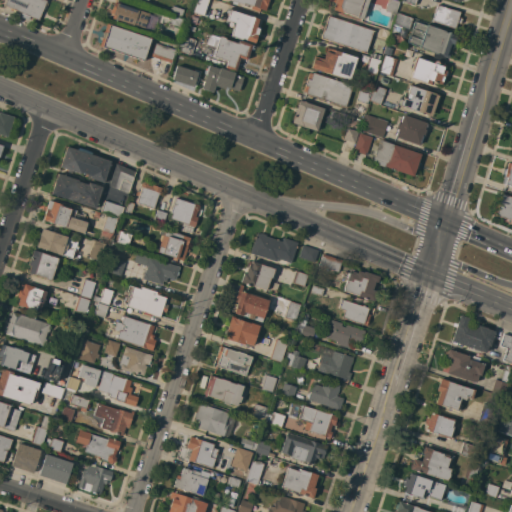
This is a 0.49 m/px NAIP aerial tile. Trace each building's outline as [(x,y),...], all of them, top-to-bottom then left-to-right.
[(44,0),(47,1),(46,2),(48,2),(45,9),(44,8),(43,10),(44,10),(41,16),(40,16),(38,20),(29,16),(28,19),(21,16),(22,13),(16,10),(15,13),(12,11),(13,9),(4,5),(6,0),(44,0)] [(208,0),(204,16),(193,12),(196,0),(208,0)] [(268,0),(265,11),(260,9),(259,12),(250,9),(251,6),(244,4),(244,5),(228,0),(268,0)] [(332,0),(369,0),(363,19),(357,18),(357,16),(343,12),(343,13),(333,10),(335,3),(332,2),(332,0)] [(396,0),(400,1),(395,14),(384,11),(388,0),(396,0)] [(133,27),(114,20),(112,19),(113,15),(113,14),(113,13),(111,13),(112,9),(115,2),(116,3),(117,2),(149,13),(149,14),(158,17),(153,33),(134,26),(133,27)] [(460,12),(458,17),(462,18),(460,24),(457,23),(455,28),(432,21),(437,5),(460,12)] [(184,10),(181,17),(171,13),(173,6),(184,10)] [(226,20),(229,14),(225,13),(227,8),(259,19),(256,27),(260,28),(257,36),(254,43),(246,40),(242,38),(242,40),(230,36),(233,28),(229,27),(231,22),(226,20)] [(408,29),(394,25),(398,13),(412,18),(408,29)] [(183,18),(180,27),(170,24),(173,15),(183,18)] [(373,30),(366,53),(321,38),(323,30),(322,30),(323,26),(324,26),(328,15),(373,30)] [(414,21),(457,36),(453,47),(452,46),(448,58),(443,56),(443,55),(438,53),(437,54),(419,47),(419,46),(407,42),(412,28),(414,21)] [(99,46),(107,24),(151,38),(144,61),(99,46)] [(209,34),(220,37),(221,36),(225,37),(226,39),(237,43),(239,40),(253,45),(251,49),(250,49),(246,60),(239,58),(235,71),(225,68),(227,61),(213,56),(216,47),(206,44),(209,34)] [(195,39),(189,55),(178,51),(183,36),(195,39)] [(175,50),(171,63),(151,56),(155,43),(175,50)] [(391,49),(389,56),(383,54),(385,47),(391,49)] [(349,80),(311,68),(314,56),(323,59),(327,48),(357,58),(349,80)] [(396,59),(391,76),(379,71),(384,55),(396,59)] [(443,77),(445,77),(443,82),(442,81),(441,84),(431,81),(430,85),(410,77),(413,70),(411,69),(416,56),(433,62),(434,61),(435,61),(436,60),(437,61),(438,62),(439,63),(447,66),(443,77)] [(380,60),(376,74),(366,71),(370,57),(380,60)] [(198,72),(193,86),(172,80),(176,65),(198,72)] [(201,88),(209,65),(219,69),(220,68),(235,72),(234,74),(243,77),(242,81),(242,83),(242,86),(240,87),(239,91),(225,87),(224,88),(215,86),(213,92),(201,88)] [(352,86),(345,107),(306,94),(306,92),(303,91),(309,73),(312,74),(312,73),(352,86)] [(385,89),(380,104),(370,101),(375,85),(385,89)] [(436,94),(438,95),(432,116),(428,115),(398,105),(400,99),(402,100),(403,98),(406,98),(408,92),(408,91),(409,87),(410,87),(411,85),(436,94)] [(371,92),(367,104),(356,100),(360,88),(371,92)] [(324,108),(317,131),(292,123),(300,100),(324,108)] [(0,134),(0,111),(14,117),(7,137),(0,134)] [(377,118),(372,134),(360,130),(366,114),(377,118)] [(403,115),(426,123),(426,124),(427,124),(426,127),(425,127),(424,129),(426,130),(424,135),(422,134),(422,136),(423,137),(420,143),(419,143),(418,145),(395,137),(395,135),(395,133),(396,133),(397,132),(396,131),(397,129),(395,129),(398,123),(400,123),(400,122),(400,119),(401,119),(401,118),(402,116),(403,115)] [(358,131),(355,143),(343,139),(347,128),(358,131)] [(374,134),(376,129),(387,133),(385,139),(374,134)] [(366,155),(354,151),(360,133),(372,137),(366,155)] [(380,140),(421,154),(418,163),(417,167),(416,167),(413,177),(372,163),(373,159),(380,140)] [(66,146),(77,150),(78,148),(92,152),(91,155),(111,161),(104,183),(86,177),(87,175),(81,173),(80,174),(72,171),(72,173),(67,172),(68,169),(60,167),(66,146)] [(116,163),(135,172),(128,193),(109,186),(116,163)] [(511,186),(511,164),(506,163),(500,183),(511,186)] [(51,194),(57,173),(78,180),(78,181),(88,185),(88,182),(102,187),(95,208),(51,194)] [(136,203),(138,196),(135,195),(136,191),(139,192),(141,186),(142,182),(143,182),(147,183),(147,185),(152,186),(152,185),(161,188),(160,192),(159,191),(153,209),(136,203)] [(511,197),(511,220),(495,216),(496,214),(492,213),(498,194),(501,195),(502,194),(511,197)] [(175,198),(194,204),(195,203),(199,205),(199,207),(198,210),(197,211),(195,217),(197,217),(194,227),(170,219),(172,213),(171,213),(175,198)] [(43,220),(43,217),(42,217),(43,213),(45,213),(49,200),(61,204),(61,206),(71,209),(76,210),(74,217),(87,222),(83,233),(43,220)] [(124,207),(120,218),(100,212),(104,200),(124,207)] [(130,215),(124,213),(128,202),(134,204),(130,215)] [(163,223),(153,220),(157,210),(166,213),(163,223)] [(112,234),(102,231),(107,215),(117,218),(112,234)] [(71,259),(39,247),(39,248),(36,247),(37,243),(34,242),(38,231),(41,232),(42,228),(78,241),(76,245),(78,246),(77,248),(75,248),(71,259)] [(184,236),(190,237),(187,245),(188,245),(183,260),(158,252),(160,246),(159,246),(163,235),(165,230),(184,236)] [(128,247),(116,243),(119,231),(131,235),(128,247)] [(297,242),(291,263),(277,258),(276,262),(250,253),(256,233),(259,234),(259,233),(266,235),(265,236),(282,241),(283,238),(297,242)] [(100,260),(88,257),(92,247),(94,240),(105,244),(100,260)] [(318,250),(314,262),(298,257),(302,245),(318,250)] [(58,258),(51,279),(49,280),(46,280),(45,278),(29,273),(31,267),(30,266),(27,265),(30,258),(33,250),(58,258)] [(142,279),(144,272),(145,272),(147,266),(133,262),(137,251),(148,255),(148,256),(180,267),(178,271),(178,272),(177,275),(177,276),(175,280),(167,277),(165,282),(163,281),(161,285),(142,279)] [(342,260),(338,272),(318,266),(322,254),(342,260)] [(120,276),(107,272),(111,258),(124,263),(120,276)] [(274,269),(271,279),(270,278),(266,291),(240,282),(243,272),(246,273),(248,266),(251,267),(252,263),(251,262),(252,261),(253,260),(254,260),(254,261),(254,262),(260,264),(274,269)] [(304,287),(291,283),(295,271),(307,275),(304,287)] [(379,276),(377,282),(375,282),(372,290),(377,291),(374,301),(343,291),(344,289),(343,287),(344,284),(345,284),(346,280),(341,278),(344,271),(350,273),(351,271),(356,273),(357,271),(363,273),(364,271),(379,276)] [(90,299),(79,295),(84,279),(95,282),(90,299)] [(40,312),(17,305),(19,298),(17,297),(19,290),(22,291),(24,284),(34,287),(34,288),(46,292),(40,312)] [(243,285),(241,291),(268,301),(261,322),(234,313),(234,312),(231,311),(240,284),(243,285)] [(323,289),(321,296),(310,292),(313,285),(323,289)] [(126,306),(133,287),(140,289),(141,287),(160,293),(159,295),(166,298),(164,304),(168,305),(165,312),(161,311),(159,317),(151,315),(151,316),(143,314),(143,312),(138,310),(137,312),(133,310),(134,309),(126,306)] [(103,288),(113,291),(108,305),(99,302),(103,288)] [(87,315),(74,310),(75,307),(65,304),(68,293),(91,301),(87,315)] [(368,308),(367,314),(370,315),(366,326),(341,318),(344,310),(338,308),(341,299),(368,308)] [(300,305),(295,321),(284,318),(289,301),(300,305)] [(104,317),(93,314),(97,302),(108,306),(104,317)] [(50,324),(48,329),(49,329),(48,332),(47,332),(45,339),(46,339),(44,347),(5,334),(7,328),(6,327),(9,317),(10,318),(12,312),(50,324)] [(451,341),(460,315),(469,318),(467,324),(477,328),(478,325),(487,328),(487,329),(494,331),(489,346),(488,346),(485,353),(474,349),(473,350),(471,349),(467,348),(468,347),(451,341)] [(123,316),(154,326),(151,334),(154,335),(152,339),(155,340),(152,350),(116,338),(116,337),(114,337),(115,334),(117,335),(118,331),(114,330),(117,322),(121,323),(122,320),(120,319),(121,316),(123,317),(123,316)] [(253,346),(245,343),(244,345),(227,339),(227,338),(224,338),(228,327),(227,326),(231,316),(234,317),(234,318),(250,323),(259,325),(253,346)] [(365,331),(360,345),(351,342),(349,348),(335,344),(336,341),(327,338),(327,337),(326,337),(331,320),(342,323),(341,326),(345,327),(346,325),(365,331)] [(303,325),(303,324),(315,328),(311,340),(295,335),(298,323),(303,325)] [(511,363),(502,360),(506,348),(499,345),(503,334),(511,336),(511,363)] [(76,357),(83,339),(85,340),(85,339),(87,340),(87,341),(99,345),(97,353),(99,354),(97,359),(95,358),(93,363),(76,357)] [(115,356),(103,352),(107,339),(119,343),(115,356)] [(287,342),(281,362),(270,358),(277,339),(287,342)] [(29,374),(0,364),(0,361),(2,357),(0,356),(0,349),(2,344),(13,348),(13,347),(22,350),(22,351),(35,355),(29,374)] [(148,354),(144,365),(147,366),(143,375),(132,372),(131,373),(120,369),(121,366),(119,365),(125,346),(148,354)] [(216,366),(219,359),(215,358),(219,346),(237,352),(237,351),(245,354),(245,355),(251,357),(245,375),(216,366)] [(467,355),(468,354),(480,358),(478,362),(484,364),(477,381),(476,381),(476,382),(473,381),(473,382),(446,373),(450,362),(444,360),(446,356),(445,356),(447,352),(448,349),(467,355)] [(306,359),(302,370),(289,366),(284,364),(288,353),(292,354),(293,350),(299,351),(297,356),(306,359)] [(322,354),(331,357),(333,350),(353,357),(348,372),(351,373),(351,375),(350,375),(349,378),(350,379),(349,380),(327,373),(327,374),(317,370),(319,363),(318,363),(319,358),(321,359),(322,354)] [(53,368),(58,354),(72,359),(68,373),(53,368)] [(81,364),(131,381),(129,387),(132,388),(130,394),(138,397),(135,407),(122,403),(122,402),(120,402),(117,401),(117,400),(108,397),(109,394),(106,393),(110,382),(97,378),(94,387),(83,384),(85,378),(77,376),(81,364)] [(0,395),(0,373),(1,370),(4,371),(4,369),(13,372),(13,375),(17,376),(40,383),(37,390),(38,390),(35,398),(33,397),(31,403),(29,403),(29,405),(0,395)] [(511,373),(507,390),(506,389),(504,397),(490,393),(495,379),(500,381),(504,370),(511,373)] [(272,392),(261,389),(262,384),(261,384),(264,374),(265,374),(266,372),(270,373),(270,376),(271,376),(272,375),(274,376),(274,377),(276,378),(272,392)] [(240,396),(241,397),(240,402),(238,402),(237,406),(229,403),(229,405),(223,403),(223,401),(207,395),(209,388),(206,387),(210,375),(220,379),(221,378),(229,381),(229,382),(236,384),(236,383),(243,386),(240,396)] [(69,376),(79,380),(75,391),(65,387),(69,376)] [(324,379),(324,380),(325,378),(335,381),(334,383),(340,384),(338,388),(339,388),(337,394),(336,396),(343,398),(339,410),(307,399),(310,392),(308,391),(310,387),(311,388),(313,383),(321,386),(324,379)] [(456,411),(435,403),(435,402),(434,402),(435,399),(436,399),(439,392),(436,391),(440,378),(475,390),(471,399),(466,397),(465,400),(460,398),(456,410),(456,411)] [(39,392),(43,382),(63,389),(60,399),(39,392)] [(292,399),(280,394),(284,383),(296,387),(292,399)] [(88,400),(87,404),(89,405),(88,408),(86,408),(84,412),(79,410),(80,407),(68,403),(69,401),(68,401),(69,396),(71,397),(71,394),(88,400)] [(13,431),(0,426),(0,401),(10,405),(9,407),(20,411),(13,431)] [(484,401),(500,407),(493,429),(477,423),(484,401)] [(269,408),(267,414),(265,419),(264,422),(250,418),(255,403),(269,408)] [(197,427),(199,420),(195,419),(200,404),(204,406),(204,405),(228,413),(225,423),(228,424),(223,436),(197,427)] [(511,435),(495,430),(503,404),(511,407),(511,435)] [(337,416),(334,425),(332,425),(330,431),(332,432),(330,438),(308,431),(309,430),(302,428),(304,421),(298,419),(302,405),(337,416)] [(70,422),(59,419),(63,406),(74,410),(70,422)] [(128,428),(125,427),(122,436),(109,431),(109,430),(100,427),(102,422),(107,423),(112,408),(118,410),(118,409),(130,413),(131,411),(133,412),(128,428)] [(265,419),(267,414),(272,415),(273,411),(285,415),(281,428),(269,424),(270,421),(265,419)] [(451,427),(453,428),(449,439),(436,434),(425,430),(426,425),(424,424),(426,417),(429,418),(431,412),(441,416),(441,415),(454,420),(451,427)] [(41,446),(30,443),(36,426),(38,426),(42,415),(51,417),(41,446)] [(84,452),(86,445),(74,441),(78,429),(79,429),(90,432),(90,433),(107,439),(107,437),(120,441),(117,450),(116,450),(114,456),(115,458),(114,462),(111,463),(108,462),(107,461),(100,459),(101,457),(84,452)] [(320,443),(313,464),(300,460),(289,457),(289,455),(280,452),(286,432),(320,443)] [(0,435),(12,439),(9,450),(7,449),(3,462),(0,461),(0,435)] [(507,439),(502,456),(506,458),(503,465),(498,463),(498,462),(486,458),(494,435),(507,439)] [(188,460),(191,449),(186,448),(190,437),(214,444),(210,457),(215,458),(212,468),(188,460)] [(251,450),(238,446),(241,437),(253,441),(253,442),(258,444),(256,451),(251,450)] [(59,452),(48,448),(52,438),(63,441),(59,452)] [(259,440),(271,444),(268,452),(274,454),(273,457),(267,455),(267,456),(255,452),(256,451),(258,444),(259,440)] [(463,442),(477,447),(473,457),(459,453),(463,442)] [(40,451),(33,473),(11,466),(18,443),(40,451)] [(432,449),(432,450),(449,455),(448,458),(450,458),(446,467),(450,469),(449,473),(450,475),(450,476),(449,477),(448,478),(447,479),(447,480),(425,473),(425,474),(409,469),(413,459),(421,461),(423,454),(422,453),(424,446),(432,449)] [(252,452),(245,471),(230,466),(236,447),(252,452)] [(72,463),(65,484),(39,475),(45,454),(72,463)] [(470,458),(482,462),(476,481),(464,477),(470,458)] [(264,464),(257,485),(245,481),(252,460),(264,464)] [(112,471),(112,474),(112,475),(111,479),(110,479),(110,481),(107,480),(105,484),(103,483),(102,485),(103,485),(101,492),(100,492),(99,494),(89,491),(89,492),(83,490),(83,489),(77,487),(80,477),(79,476),(80,473),(81,474),(83,469),(84,470),(85,468),(86,468),(87,465),(95,467),(95,466),(112,471)] [(318,475),(314,488),(316,488),(312,498),(298,494),(298,493),(281,487),(286,469),(285,469),(285,467),(287,467),(297,470),(298,468),(308,472),(308,471),(318,475)] [(202,495),(189,491),(187,492),(184,491),(183,489),(173,486),(177,475),(180,476),(183,468),(192,471),(191,472),(191,473),(208,479),(202,495)] [(403,485),(405,478),(408,479),(410,473),(449,486),(446,495),(442,493),(440,500),(428,496),(430,491),(424,489),(421,498),(419,497),(418,498),(417,498),(416,498),(416,497),(416,496),(413,495),(410,503),(402,500),(405,492),(402,491),(404,486),(403,485)] [(238,487),(227,484),(229,477),(240,480),(238,487)] [(511,482),(509,490),(501,487),(504,480),(511,482)] [(498,487),(495,497),(484,494),(488,483),(498,487)] [(204,511),(167,511),(172,499),(169,498),(171,492),(192,498),(190,503),(191,503),(192,499),(207,503),(204,511)] [(302,510),(305,511),(304,511),(266,511),(268,508),(269,508),(270,505),(273,506),(275,500),(278,501),(280,495),(304,503),(302,510)] [(252,503),(249,511),(240,511),(237,511),(241,499),(252,503)] [(233,508),(225,506),(227,501),(228,501),(229,500),(231,501),(231,502),(235,503),(233,508)] [(417,507),(420,508),(430,511),(399,511),(396,511),(399,501),(417,507)] [(483,505),(480,511),(467,511),(471,501),(483,505)]
